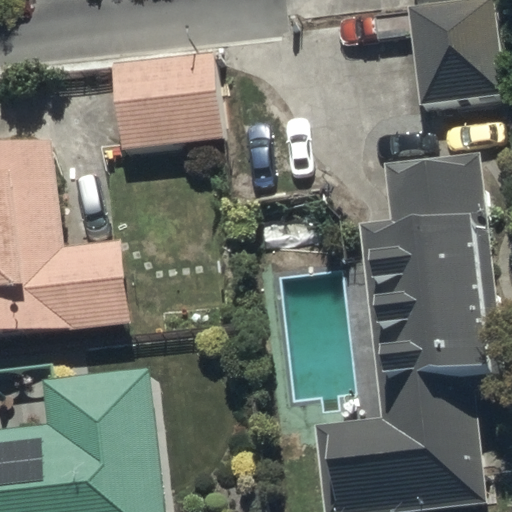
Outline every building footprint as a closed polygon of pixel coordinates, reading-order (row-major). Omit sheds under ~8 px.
[(497,0),(417,0),(420,21),(412,22),(425,124),(511,113),(497,0)] [(215,49),(110,60),(119,148),(225,137),(215,49)] [(53,142),(0,147),(0,337),(132,323),(122,238),(64,244),(53,142)] [(381,419),(317,426),(325,511),(409,511),(488,504),(475,374),(501,371),(487,229),(491,229),(483,150),(383,160),(389,217),(361,220),(381,419)] [(0,511),(166,511),(150,367),(43,379),(48,424),(0,429),(0,511)]
